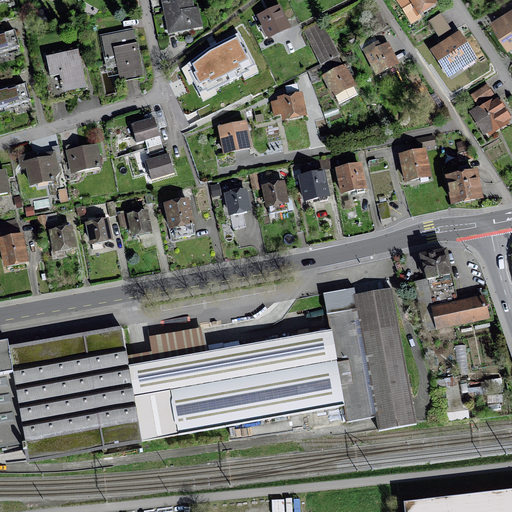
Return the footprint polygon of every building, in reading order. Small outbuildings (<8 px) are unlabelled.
[(162,0),(166,15),(171,14),(191,10),(188,0),(162,0)] [(406,0),(420,20),(436,9),(430,0),(406,0)] [(195,9),(191,10),(171,14),(174,32),(199,26),(195,9)] [(287,29),(279,12),(262,20),(270,38),(287,29)] [(382,29),(375,14),(367,17),(374,32),(382,29)] [(438,17),(429,23),(440,39),(449,33),(438,17)] [(511,17),(499,25),(511,45),(511,17)] [(333,73),(325,77),(338,103),(357,93),(349,77),(354,75),(349,65),(337,71),(331,60),(338,56),(321,22),(305,30),(322,64),(327,62),(333,73)] [(121,77),(140,74),(133,32),(103,37),(107,59),(118,57),(121,77)] [(195,81),(199,92),(255,65),(239,33),(209,48),(182,70),(190,83),(195,81)] [(15,35),(0,38),(0,52),(18,47),(15,35)] [(446,45),(461,65),(473,57),(458,37),(446,45)] [(380,74),(396,67),(386,44),(369,51),(380,74)] [(461,65),(446,45),(434,53),(448,74),(461,65)] [(58,97),(88,90),(78,49),(48,57),(58,97)] [(487,86),(472,95),(477,104),(492,95),(487,86)] [(26,89),(1,95),(4,109),(30,103),(26,89)] [(304,116),(301,98),(281,101),(285,120),(304,116)] [(494,103),(474,116),(486,135),(506,122),(494,103)] [(149,154),(163,150),(155,122),(134,128),(140,145),(146,143),(149,154)] [(250,149),(245,127),(221,132),(226,154),(250,149)] [(433,138),(423,140),(424,147),(435,145),(433,138)] [(80,174),(98,170),(93,148),(75,153),(80,174)] [(151,180),(174,175),(170,158),(147,164),(151,180)] [(407,183),(428,179),(424,158),(403,162),(407,183)] [(28,166),(33,187),(61,180),(56,159),(28,166)] [(362,188),(359,169),(339,173),(342,192),(362,188)] [(256,173),(249,174),(252,189),(258,188),(256,173)] [(479,200),(475,177),(449,181),(454,204),(479,200)] [(326,197),(323,179),(303,183),(306,201),(326,197)] [(287,211),(282,187),(267,190),(271,214),(287,211)] [(243,196),(229,198),(235,231),(245,229),(242,215),(246,214),(243,196)] [(113,201),(107,203),(110,216),(117,214),(113,201)] [(388,202),(377,205),(381,220),(391,217),(388,202)] [(173,241),(194,236),(188,205),(167,210),(173,241)] [(83,207),(77,209),(79,216),(85,215),(83,207)] [(57,212),(38,216),(40,228),(59,225),(57,212)] [(131,236),(150,233),(147,216),(128,219),(131,236)] [(93,245),(110,242),(107,224),(89,227),(93,245)] [(7,267),(26,263),(19,229),(0,232),(7,267)] [(56,253),(73,249),(70,232),(53,235),(56,253)] [(423,278),(448,272),(443,252),(423,257),(418,258),(423,278)] [(448,272),(423,278),(416,280),(427,325),(486,311),(482,294),(455,301),(448,272)] [(323,296),(330,333),(343,407),(346,423),(376,418),(377,426),(378,430),(414,424),(390,292),(354,298),(352,291),(323,296)] [(30,463),(343,407),(330,333),(129,369),(122,330),(6,351),(4,342),(0,342),(0,448),(26,443),(28,455),(30,463)] [(511,511),(511,490),(406,504),(407,511),(511,511)]
